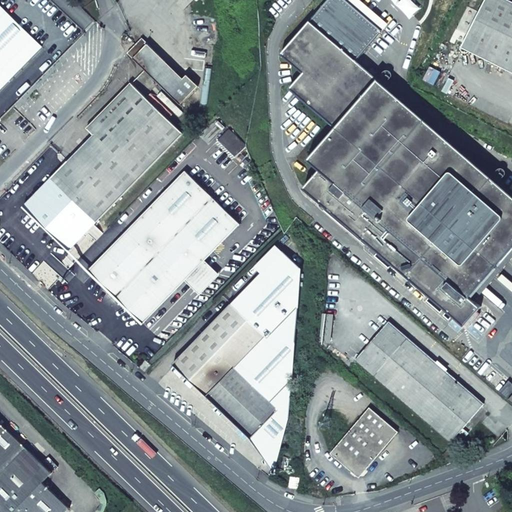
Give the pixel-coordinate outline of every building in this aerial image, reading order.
[(511,2),(507,0),(485,0),(462,48),(511,72),(511,2)] [(0,88),(42,46),(0,5),(0,88)] [(511,247),(511,194),(310,21),(282,54),(305,73),(291,89),(314,108),(286,140),(321,170),(305,188),(464,326),(481,307),(469,297),(511,247)] [(141,38),(127,53),(132,59),(147,44),(141,38)] [(147,44),(132,59),(180,104),(198,86),(187,75),(183,79),(147,44)] [(440,72),(429,66),(422,79),(432,85),(440,72)] [(182,133),(131,83),(87,129),(102,144),(77,170),(61,154),(21,196),(28,202),(15,215),(60,259),(182,133)] [(219,142),(235,157),(246,147),(229,131),(219,142)] [(240,224),(186,172),(89,272),(142,324),(185,280),(205,261),(240,224)] [(227,309),(173,364),(251,439),(252,437),(272,416),(277,410),(275,408),(276,407),(277,406),(289,408),(290,408),(293,363),(300,269),(282,251),(227,309)] [(205,261),(185,280),(192,287),(200,294),(219,275),(212,267),(205,261)] [(484,404),(408,338),(389,322),(355,360),(374,377),(450,442),(484,404)] [(474,351),(465,362),(476,372),(486,361),(474,351)] [(146,360),(139,368),(146,373),(152,366),(146,360)] [(477,372),(500,391),(509,381),(486,362),(477,372)] [(500,391),(500,392),(507,398),(511,392),(511,382),(509,380),(509,381),(500,391)] [(272,416),(252,437),(251,439),(275,473),(288,416),(289,416),(290,408),(289,408),(277,406),(276,407),(275,408),(277,410),(272,416)] [(398,432),(369,408),(331,453),(352,472),(365,471),(398,432)] [(0,511),(65,511),(69,508),(42,482),(51,472),(0,422),(0,511)] [(457,456),(448,449),(444,454),(453,462),(457,456)] [(505,491),(499,495),(506,504),(511,500),(505,491)]
